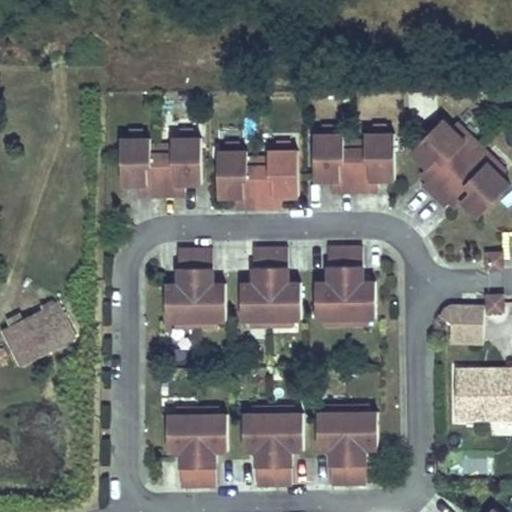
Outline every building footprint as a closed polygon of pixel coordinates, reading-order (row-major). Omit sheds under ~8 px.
[(463,151),(440,129),(409,162),(426,179),(431,173),(436,178),(426,189),(421,195),(432,206),(443,216),(449,211),(460,200),(465,204),(460,210),(477,226),(508,193),(485,171),(480,175),(476,171),(470,165),(464,160),(459,155),(463,151)] [(343,143),(314,144),(314,190),(331,190),(339,189),(339,201),(354,200),(370,200),(370,189),(377,189),(394,189),(394,143),(365,143),(365,150),(365,159),(343,159),(343,150),(343,143)] [(149,147),(120,147),(121,193),(137,193),(145,193),(145,204),(160,204),(176,204),(176,193),(183,193),(200,192),(200,147),(171,147),(171,154),(171,162),(149,163),(149,154),(149,147)] [(476,147),(464,160),(470,165),(476,171),(488,158),(476,147)] [(354,150),(343,150),(343,159),(365,159),(365,150),(354,150)] [(160,154),(149,154),(149,163),(171,162),(171,154),(160,154)] [(248,160),(218,160),(219,206),(235,206),(243,206),(243,217),(258,217),(274,217),(274,206),(281,205),(299,205),(298,159),(269,160),(269,167),(269,175),(248,175),(248,167),(248,160)] [(258,167),(248,167),(248,175),(269,175),(269,167),(258,167)] [(426,189),(436,178),(431,173),(426,179),(421,184),(426,189)] [(465,204),(460,200),(449,211),(455,215),(460,210),(465,204)] [(344,255),(326,256),(327,291),(315,291),(315,327),(323,327),(366,326),(375,326),(374,290),(362,290),(361,255),(344,255)] [(166,292),(167,329),(175,328),(218,328),(227,328),(226,291),(214,291),(213,256),(195,257),(178,257),(178,292),(166,292)] [(292,327),(301,327),(301,291),(288,291),(287,256),(270,256),(253,257),(253,292),(241,292),(241,328),(249,328),(292,327)] [(483,278),(498,277),(498,268),(498,262),(483,262),(483,278)] [(484,305),(484,313),(484,320),(499,320),(499,312),(499,305),(484,305)] [(23,363),(76,336),(61,306),(7,333),(23,363)] [(476,376),(451,377),(452,428),(511,425),(511,375),(506,376),(506,381),(476,381),(476,376)] [(325,420),(316,420),(316,456),(329,456),(329,491),(347,491),(364,490),(364,456),(376,455),(376,419),(368,419),(325,420)] [(176,421),(167,421),(167,458),(180,457),(180,492),(198,492),(215,492),(215,457),(227,457),(227,421),(219,420),(176,421)] [(251,420),(242,421),(243,457),(255,457),(256,492),(273,491),(290,491),(290,456),(303,456),(302,420),(294,420),(251,420)]
